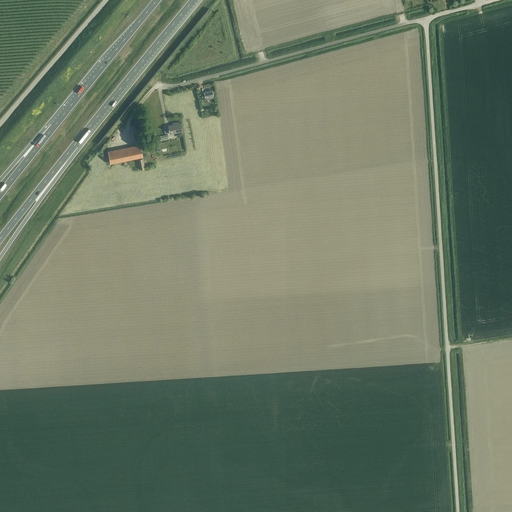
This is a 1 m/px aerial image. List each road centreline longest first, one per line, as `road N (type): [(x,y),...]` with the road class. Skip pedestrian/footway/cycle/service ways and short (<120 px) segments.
road 1 (unclassified): [(457,511),(425,19)]
road 2 (unclassified): [(128,121),(153,87),(425,19)]
road 3 (trunk): [(75,144),(194,0)]
road 4 (unclassified): [(0,124),(106,0)]
road 5 (trunk): [(157,0),(54,124)]
road 6 (trunk): [(0,257),(75,144)]
road 7 (trunk): [(0,238),(75,144)]
